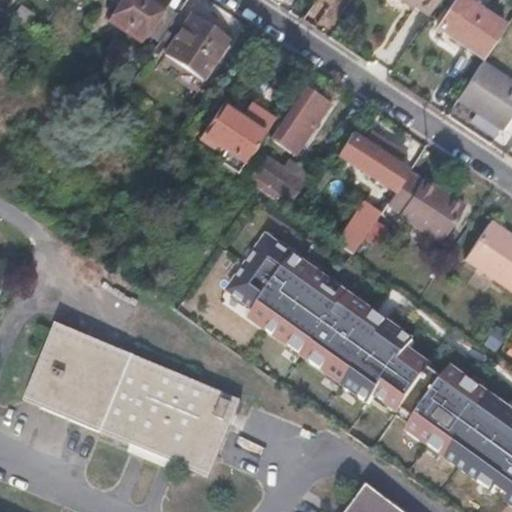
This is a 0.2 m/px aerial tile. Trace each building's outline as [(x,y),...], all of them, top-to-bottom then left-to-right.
[(117,0),(121,2),(110,18),(143,40),(166,7),(155,0),(117,0)] [(327,6),(317,0),(315,0),(303,19),(313,26),(327,6)] [(401,0),(407,4),(409,0),(411,0),(418,4),(431,13),(439,0),(401,0)] [(411,0),(409,0),(407,4),(415,8),(418,4),(411,0)] [(504,26),(466,0),(458,0),(441,27),(484,56),(504,26)] [(35,13),(23,4),(16,13),(29,22),(35,13)] [(177,14),(166,7),(143,40),(155,48),(177,14)] [(229,38),(192,14),(165,55),(202,79),(229,38)] [(511,116),(511,81),(483,63),(459,98),(504,128),(511,116)] [(270,138),(296,157),(332,105),(305,86),(270,138)] [(250,100),(240,114),(263,129),(273,115),(250,100)] [(240,114),(224,103),(200,138),(214,147),(217,141),(245,160),(264,130),(263,129),(240,114)] [(200,129),(191,122),(182,133),(191,140),(200,129)] [(355,131),(342,123),(331,139),(344,148),(355,131)] [(418,163),(374,134),(354,164),(391,189),(399,176),(406,181),(412,172),(418,163)] [(305,183),(263,158),(252,175),(294,199),(305,183)] [(391,202),(404,211),(401,214),(443,243),(468,206),(426,178),(424,180),(412,172),(406,181),(397,193),(391,202)] [(406,181),(399,176),(391,189),(397,193),(406,181)] [(373,216),(359,206),(349,220),(363,229),(373,216)] [(511,276),(511,236),(491,222),(467,258),(507,284),(511,276)] [(511,410),(454,369),(446,381),(432,371),(434,368),(411,351),(416,343),(270,239),(232,294),(258,313),(253,321),(372,406),(378,398),(401,414),(404,411),(418,421),(409,432),(496,494),(500,487),(511,495),(511,498),(509,503),(511,504),(511,410)] [(240,402),(56,326),(24,403),(99,435),(130,449),(145,455),(161,462),(176,468),(208,482),(216,463),(240,402)] [(353,511),(365,496),(386,511),(401,511),(367,487),(349,511),(353,511)] [(386,511),(365,496),(353,511),(386,511)]
